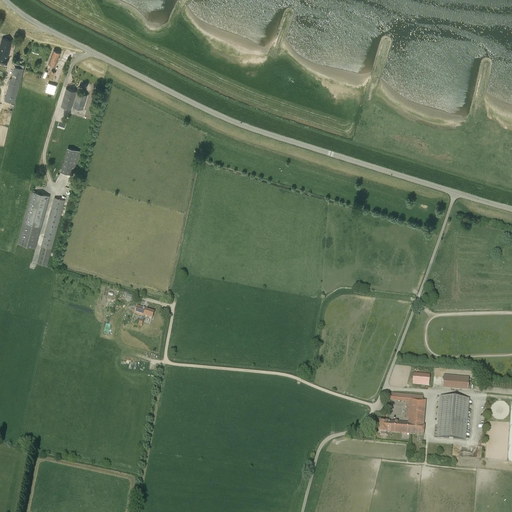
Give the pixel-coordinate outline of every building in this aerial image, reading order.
[(0,62),(6,64),(8,59),(7,59),(12,40),(2,38),(0,46),(0,62)] [(53,50),(48,63),(54,65),(59,53),(53,50)] [(5,101),(15,103),(24,69),(15,67),(12,79),(10,79),(5,101)] [(58,73),(52,71),(50,76),(48,75),(48,77),(49,77),(49,78),(56,80),(58,73)] [(66,88),(61,106),(71,108),(76,91),(66,88)] [(88,95),(78,92),(73,106),(83,109),(88,95)] [(53,141),(59,143),(64,119),(58,118),(53,141)] [(67,148),(60,172),(73,175),(80,151),(67,148)] [(49,196),(32,191),(18,243),(35,248),(49,196)] [(37,263),(47,265),(65,200),(54,197),(37,263)] [(137,306),(135,314),(142,316),(144,317),(145,316),(153,319),(155,312),(147,310),(147,309),(137,306)] [(413,373),(412,384),(428,386),(429,375),(413,373)] [(443,375),(443,386),(468,388),(468,378),(443,375)] [(379,421),(378,432),(381,432),(381,435),(386,435),(386,432),(407,434),(420,435),(423,435),(424,424),(421,424),(422,401),(423,396),(408,395),(408,402),(407,418),(408,418),(408,423),(379,421)] [(441,397),(438,437),(464,440),(467,399),(441,397)]
